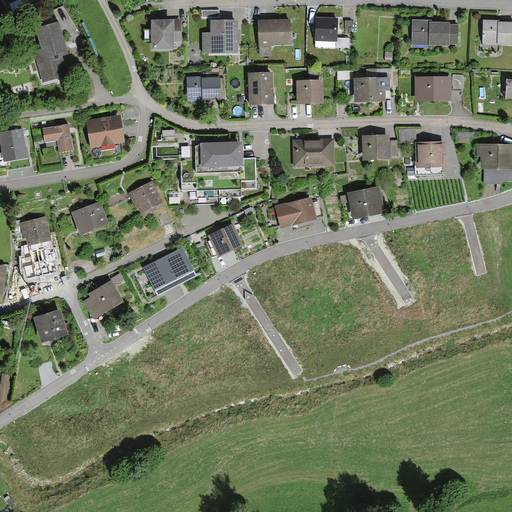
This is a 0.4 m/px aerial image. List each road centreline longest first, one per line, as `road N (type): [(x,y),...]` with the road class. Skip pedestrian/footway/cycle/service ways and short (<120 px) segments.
road 1 (unclassified): [(99,357),(262,256),(511,197)]
road 2 (residential): [(148,102),(196,126),(417,121),(511,129)]
road 3 (residential): [(0,186),(130,160),(148,102)]
road 4 (residential): [(183,233),(66,289)]
road 5 (residential): [(384,0),(511,4)]
road 6 (residential): [(162,3),(288,0)]
